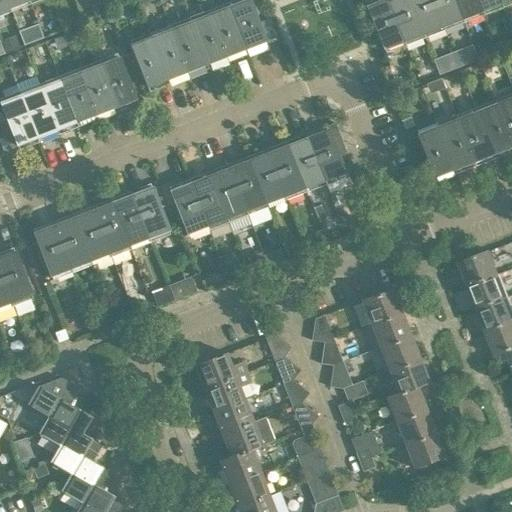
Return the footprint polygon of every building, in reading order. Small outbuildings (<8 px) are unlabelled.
[(0,0),(0,14),(9,12),(4,0),(0,0)] [(26,0),(4,0),(9,12),(28,4),(26,0)] [(248,0),(234,0),(226,3),(245,54),(266,46),(248,0)] [(383,53),(403,45),(385,0),(371,0),(364,3),(383,53)] [(407,0),(385,0),(403,45),(422,37),(407,0)] [(430,0),(407,0),(422,37),(442,30),(430,0)] [(453,0),(430,0),(442,30),(462,22),(453,0)] [(476,0),(453,0),(462,22),(482,14),(476,0)] [(498,0),(476,0),(482,14),(501,6),(498,0)] [(226,61),(245,54),(226,3),(206,11),(226,61)] [(206,11),(186,18),(206,69),(226,61),(206,11)] [(186,18),(167,26),(186,77),(206,69),(186,18)] [(18,32),(23,45),(43,38),(38,25),(18,32)] [(167,26),(147,33),(167,84),(186,77),(167,26)] [(147,92),(167,84),(147,33),(127,41),(147,92)] [(115,54),(95,62),(115,112),(135,104),(115,54)] [(95,62),(76,69),(95,120),(115,112),(95,62)] [(76,69),(56,77),(76,127),(95,120),(76,69)] [(56,77),(37,84),(56,135),(76,127),(56,77)] [(37,142),(56,135),(37,84),(17,92),(37,142)] [(0,103),(18,149),(37,142),(17,92),(0,98),(0,103)] [(511,92),(493,100),(511,148),(511,92)] [(511,148),(493,100),(473,108),(493,158),(511,150),(511,148)] [(473,108),(454,116),(473,166),(493,158),(473,108)] [(402,113),(398,114),(404,130),(415,126),(412,118),(405,120),(402,113)] [(454,116),(434,123),(454,174),(473,166),(454,116)] [(335,122),(305,134),(324,184),(345,176),(337,156),(346,153),(335,122)] [(434,181),(454,174),(434,123),(414,131),(434,181)] [(305,134),(285,141),(305,192),(324,184),(305,134)] [(285,141),(266,148),(286,199),(305,192),(285,141)] [(266,148),(246,156),(266,207),(286,199),(266,148)] [(246,156),(226,164),(246,214),(266,207),(246,156)] [(226,164),(206,171),(226,222),(246,214),(226,164)] [(206,171),(187,179),(207,229),(226,222),(206,171)] [(173,202),(186,237),(207,229),(187,179),(168,186),(167,182),(157,186),(165,205),(173,202)] [(149,183),(128,191),(148,242),(168,234),(149,183)] [(128,191),(109,198),(129,249),(148,242),(128,191)] [(109,198),(89,206),(109,257),(129,249),(109,198)] [(89,206),(70,213),(89,264),(109,257),(89,206)] [(70,213),(50,221),(69,272),(89,264),(70,213)] [(49,280),(69,272),(50,221),(30,229),(49,280)] [(11,247),(0,251),(0,276),(11,305),(31,297),(11,247)] [(466,286),(497,274),(487,250),(457,262),(466,286)] [(466,286),(475,309),(506,297),(497,274),(466,286)] [(0,276),(0,309),(11,305),(0,276)] [(369,324),(400,312),(391,288),(360,300),(369,324)] [(475,309),(484,332),(511,321),(511,313),(506,297),(475,309)] [(369,324),(378,347),(409,335),(400,312),(369,324)] [(322,342),(332,338),(323,315),(312,319),(310,340),(322,342)] [(511,348),(511,321),(484,332),(493,356),(505,351),(511,348)] [(61,330),(52,333),(56,342),(65,339),(61,330)] [(272,362),(282,358),(289,348),(273,334),(263,338),(272,362)] [(418,358),(409,335),(378,347),(387,370),(418,358)] [(319,363),(331,365),(341,362),(332,338),(322,342),(319,363)] [(242,361),(230,366),(225,353),(192,366),(198,381),(194,382),(198,391),(246,372),(242,361)] [(272,362),(281,384),(291,380),(298,371),(282,358),(272,362)] [(427,381),(418,358),(387,370),(395,393),(415,385),(427,381)] [(328,387),(341,388),(350,385),(341,362),(331,365),(328,387)] [(205,398),(210,412),(242,399),(238,387),(250,382),(246,372),(198,391),(201,399),(205,398)] [(26,405),(47,417),(68,429),(78,412),(67,406),(77,389),(58,378),(38,386),(37,388),(36,387),(26,405)] [(281,384),(290,408),(300,404),(308,394),(291,380),(281,384)] [(350,385),(341,388),(342,388),(347,401),(367,393),(362,380),(350,385)] [(415,385),(395,393),(385,397),(393,420),(424,408),(415,385)] [(251,422),(242,399),(210,412),(219,435),(251,422)] [(335,406),(339,415),(350,410),(347,401),(335,406)] [(290,408),(299,429),(299,430),(309,426),(316,416),(300,404),(290,408)] [(433,432),(424,408),(393,420),(402,444),(433,432)] [(350,410),(339,415),(343,426),(355,421),(350,410)] [(37,433),(49,440),(44,449),(53,454),(58,445),(78,457),(89,440),(79,434),(89,418),(78,412),(68,429),(47,417),(37,433)] [(219,435),(228,457),(249,449),(274,440),(264,417),(251,422),(219,435)] [(318,449),(309,426),(299,430),(303,441),(291,445),(296,458),(318,449)] [(348,440),(357,462),(369,458),(380,454),(376,444),(372,431),(348,440)] [(443,455),(433,432),(402,444),(412,467),(443,455)] [(48,462),(69,474),(90,486),(100,469),(90,463),(100,447),(89,440),(78,457),(58,445),(53,454),(48,462)] [(217,462),(226,485),(258,472),(249,449),(228,457),(217,462)] [(326,472),(318,449),(296,458),(304,480),(326,472)] [(369,458),(357,462),(361,472),(373,467),(369,458)] [(59,490),(80,502),(97,511),(102,511),(111,497),(101,491),(111,475),(100,469),(90,486),(69,474),(59,490)] [(267,495),(258,472),(226,485),(234,507),(267,495)] [(326,472),(304,480),(313,504),(336,496),(326,472)] [(273,511),(267,495),(234,507),(236,511),(273,511)] [(74,511),(117,511),(122,504),(111,497),(102,511),(97,511),(80,502),(74,511)]
